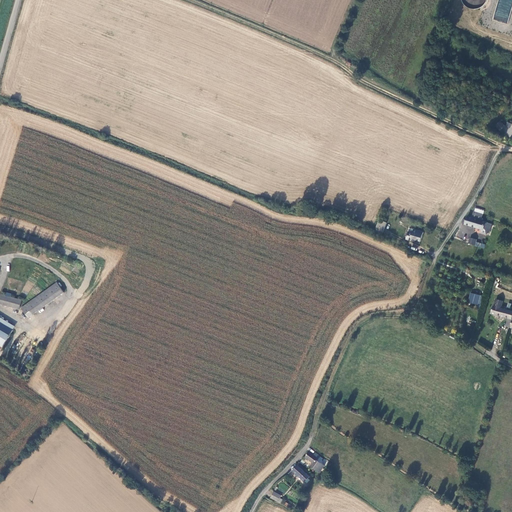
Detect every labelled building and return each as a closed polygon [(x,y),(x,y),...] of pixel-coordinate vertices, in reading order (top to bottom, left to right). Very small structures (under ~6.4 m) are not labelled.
[(487,4),(486,0),(463,0),(465,10),(482,7),(482,5),(487,4)] [(511,0),(498,0),(493,19),(508,23),(511,7),(511,0)] [(495,127),(501,131),(504,125),(499,121),(495,127)] [(483,220),(483,216),(485,211),(477,208),(473,217),(483,220)] [(489,231),(490,232),(492,224),(483,220),(473,217),(469,216),(467,220),(465,219),(463,224),(482,229),(489,231)] [(386,223),(378,220),(373,232),(381,236),(386,223)] [(418,242),(419,236),(410,233),(407,233),(405,240),(412,242),(413,240),(418,242)] [(471,239),(470,244),(482,247),(483,245),(477,243),(478,241),(471,239)] [(57,282),(21,307),(29,317),(64,292),(57,282)] [(469,293),(468,303),(480,305),(481,295),(469,293)] [(22,299),(2,294),(0,301),(0,303),(19,309),(22,299)] [(500,305),(494,303),(492,309),(498,311),(500,305)] [(508,330),(511,315),(498,311),(492,309),(491,309),(488,316),(505,321),(503,329),(508,330)] [(0,322),(14,330),(16,327),(0,318),(0,322)] [(14,330),(0,322),(0,335),(8,340),(14,330)] [(0,335),(0,351),(2,352),(8,340),(0,335)] [(312,457),(307,453),(303,459),(313,466),(311,469),(318,474),(322,467),(315,462),(319,458),(314,454),(312,457)] [(308,479),(295,468),(290,473),(303,484),(308,479)] [(281,502),(282,499),(280,498),(281,495),(273,491),(270,499),(281,502)]
